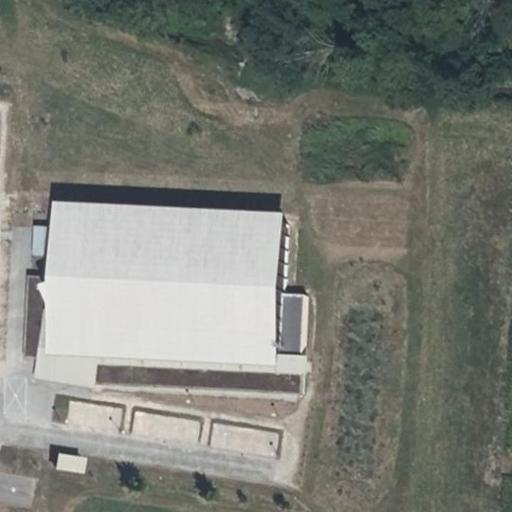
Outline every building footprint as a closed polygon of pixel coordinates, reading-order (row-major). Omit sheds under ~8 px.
[(289,218),(63,206),(60,274),(60,284),(30,283),(27,355),(49,355),(49,369),(95,376),(95,379),(304,387),(307,290),(287,289),(289,218)] [(30,273),(30,283),(60,284),(60,274),(30,273)] [(95,379),(95,376),(49,369),(49,377),(95,379)] [(134,413),(133,436),(198,439),(199,417),(134,413)] [(54,467),(82,472),(85,457),(57,452),(54,467)]
